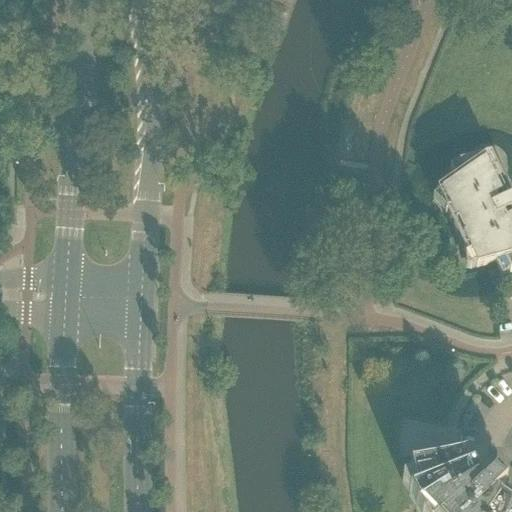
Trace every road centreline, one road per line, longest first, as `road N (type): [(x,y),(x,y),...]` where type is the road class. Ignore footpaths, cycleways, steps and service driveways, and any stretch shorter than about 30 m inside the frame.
road 1 (secondary): [(142,302),(156,92),(142,0)]
road 2 (secondary): [(83,0),(65,279)]
road 3 (secondary): [(142,511),(142,302)]
road 4 (secondary): [(63,315),(65,511)]
